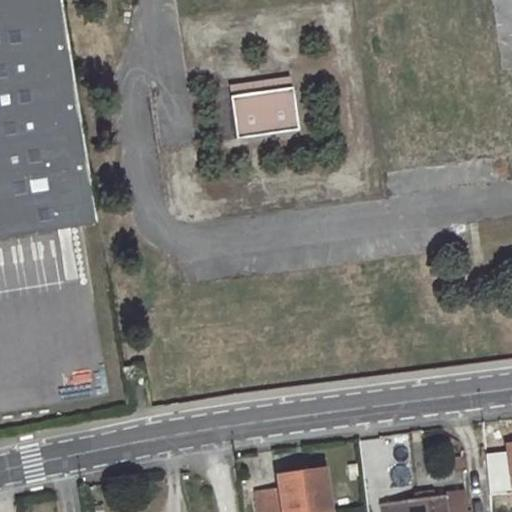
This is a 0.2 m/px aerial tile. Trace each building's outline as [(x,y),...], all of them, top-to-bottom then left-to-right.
[(0,0),(0,243),(98,228),(62,0),(0,0)] [(301,71),(239,81),(246,132),(309,123),(301,71)] [(122,385),(147,381),(144,363),(120,368),(122,385)] [(107,394),(106,382),(80,384),(81,396),(107,394)] [(281,487),(256,490),(259,511),(326,511),(330,511),(324,471),(280,476),(281,487)] [(449,511),(446,493),(381,503),(382,511),(449,511)]
